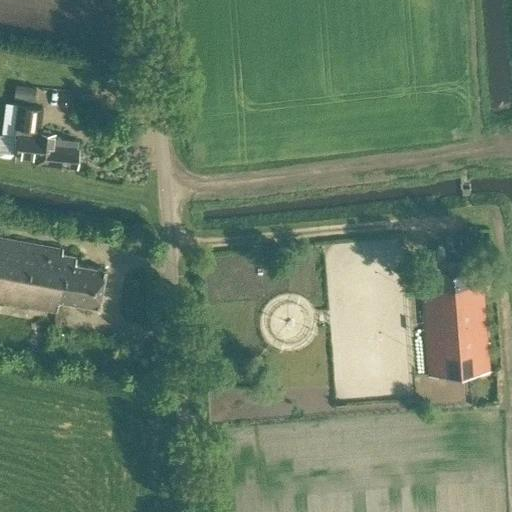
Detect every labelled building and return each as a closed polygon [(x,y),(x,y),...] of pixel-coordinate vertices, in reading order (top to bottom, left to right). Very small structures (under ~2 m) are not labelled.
[(33,101),(35,87),(15,84),(13,99),(33,101)] [(17,102),(16,105),(13,137),(17,137),(15,159),(35,161),(35,162),(75,167),(77,148),(76,148),(77,140),(53,137),(54,133),(39,132),(42,105),(17,102)] [(97,306),(104,268),(74,263),(75,256),(61,253),(62,248),(0,236),(0,301),(56,312),(58,299),(97,306)] [(429,375),(489,370),(481,270),(468,271),(467,260),(433,263),(434,273),(421,274),(429,375)] [(239,375),(250,375),(249,366),(238,367),(239,375)]
